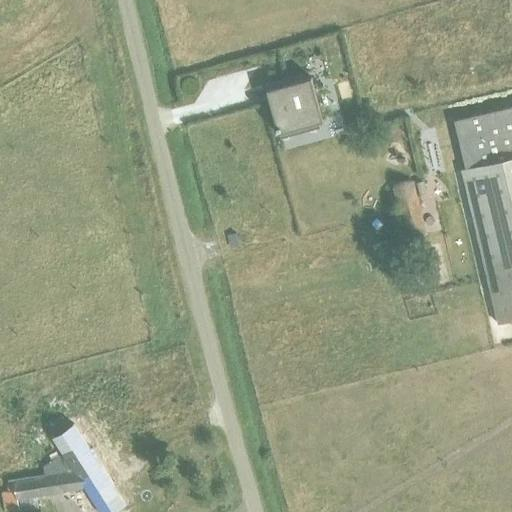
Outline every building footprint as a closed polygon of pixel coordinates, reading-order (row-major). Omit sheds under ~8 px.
[(284,93),(269,97),(279,133),(324,120),(312,77),(282,85),(284,93)] [(511,107),(455,121),(467,168),(463,169),(498,322),(511,318),(511,107)] [(315,126),(289,132),(291,144),(317,138),(315,126)] [(431,188),(430,177),(416,177),(417,189),(431,188)] [(428,236),(415,182),(396,187),(409,241),(428,236)] [(46,440),(58,458),(63,492),(79,490),(93,511),(105,511),(118,504),(120,507),(121,506),(69,425),(67,426),(69,429),(50,442),(48,439),(46,440)] [(17,499),(46,494),(43,476),(8,481),(9,491),(1,492),(4,511),(7,511),(18,510),(17,499)]
